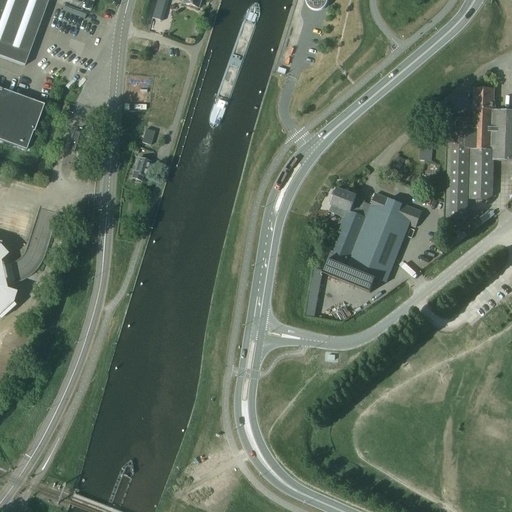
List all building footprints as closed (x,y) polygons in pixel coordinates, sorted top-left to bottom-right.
[(0,0),(0,57),(24,66),(48,0),(0,0)] [(157,0),(155,7),(153,15),(163,18),(165,11),(166,9),(168,0),(157,0)] [(175,0),(174,5),(182,7),(183,4),(197,9),(200,0),(175,0)] [(306,0),(306,2),(306,4),(308,7),(310,9),(312,11),(315,12),(317,12),(321,11),(323,10),(324,9),(326,6),(327,3),(328,0),(306,0)] [(0,141),(26,151),(33,132),(34,133),(44,106),(0,89),(0,141)] [(449,121),(446,220),(467,220),(468,200),(487,201),(492,197),(493,162),(511,162),(511,111),(495,111),(495,102),(493,102),(494,90),(474,89),(473,112),(470,112),(469,120),(451,119),(449,121)] [(155,133),(145,130),(141,144),(150,146),(155,133)] [(68,151),(74,153),(80,134),(74,132),(68,151)] [(422,142),(420,161),(431,162),(433,143),(422,142)] [(150,168),(149,167),(150,163),(138,159),(132,179),(141,182),(142,177),(146,178),(147,174),(148,174),(150,168)] [(399,160),(392,170),(398,173),(404,163),(399,160)] [(344,218),(322,274),(370,294),(376,280),(386,284),(409,226),(415,229),(421,213),(376,195),(375,197),(372,198),(369,205),(364,203),(365,201),(361,200),(360,202),(355,200),(357,195),(350,192),(349,190),(347,189),(345,190),(344,193),(337,190),(336,192),(335,191),(333,196),(334,197),(328,212),(344,218)] [(0,244),(0,318),(14,306),(8,299),(13,284),(14,284),(9,264),(8,265),(0,255),(0,246),(0,245),(0,244)]
